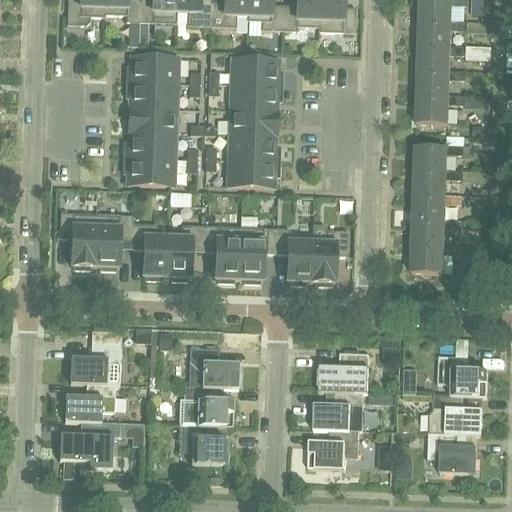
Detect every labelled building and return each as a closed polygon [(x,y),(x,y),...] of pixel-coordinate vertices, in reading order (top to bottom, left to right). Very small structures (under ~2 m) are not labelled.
[(89,28),(89,24),(89,19),(104,20),(104,17),(104,0),(67,0),(66,27),(89,28)] [(104,0),(104,17),(125,18),(125,25),(140,25),(140,0),(104,0)] [(140,0),(140,25),(175,26),(176,0),(140,0)] [(194,28),(212,29),(212,4),(201,4),(200,0),(176,0),(175,26),(184,26),(185,14),(195,14),(194,28)] [(245,18),(249,18),(249,0),(225,0),(225,4),(212,4),(212,29),(244,30),(245,18)] [(269,33),(285,33),(285,8),(274,8),(274,0),(249,0),(249,18),(255,18),(255,23),(269,24),(269,33)] [(300,29),(320,30),(321,0),(297,0),(297,8),(285,8),(285,33),(300,34),(300,29)] [(346,0),(321,0),(320,30),(322,30),(321,35),(357,36),(358,11),(346,10),(346,0)] [(452,27),(452,24),(452,8),(469,8),(468,0),(451,0),(451,1),(422,0),(421,26),(452,27)] [(483,0),(483,1),(482,17),(482,23),(495,23),(495,0),(483,0)] [(471,17),(482,17),(483,1),(472,1),(471,17)] [(421,26),(420,51),(451,52),(451,49),(452,33),(468,33),(468,35),(492,36),(492,25),(468,24),(452,24),(452,27),(421,26)] [(128,50),(138,50),(138,42),(128,42),(128,50)] [(147,42),(138,42),(138,50),(147,51),(147,42)] [(420,51),(420,75),(450,76),(450,73),(451,58),(466,58),(466,62),(491,63),(492,49),(467,49),(451,49),(451,52),(420,51)] [(179,61),(132,59),(131,84),(178,86),(179,61)] [(232,61),(231,88),(279,90),(280,63),(232,61)] [(420,75),(419,100),(449,101),(449,98),(450,82),(466,83),(466,73),(450,73),(450,76),(420,75)] [(208,75),(208,87),(218,87),(218,75),(208,75)] [(189,76),(189,88),(199,88),(200,76),(189,76)] [(177,112),(178,86),(131,84),(130,110),(177,112)] [(208,99),(218,99),(218,87),(208,87),(208,99)] [(189,100),(199,100),(199,88),(189,88),(189,100)] [(278,115),(279,90),(231,88),(230,114),(278,115)] [(449,108),(465,108),(485,109),(485,99),(465,99),(465,98),(449,98),(449,101),(419,100),(418,126),(448,126),(449,108)] [(176,137),(177,112),(130,110),(129,135),(176,137)] [(277,141),(278,115),(230,114),(229,139),(277,141)] [(311,131),(334,132),(335,118),(311,117),(311,131)] [(190,138),(202,139),(203,129),(191,129),(190,138)] [(202,139),(214,139),(214,129),(203,129),(202,139)] [(487,129),(477,129),(476,138),(487,139),(487,129)] [(175,163),(176,137),(129,135),(128,161),(175,163)] [(446,138),(446,147),(446,150),(417,149),(416,175),(446,176),(446,172),(447,156),(463,157),(469,158),(470,150),(464,149),(464,139),(446,138)] [(276,166),(277,141),(229,139),(228,165),(276,166)] [(206,151),(206,163),(216,163),(216,151),(206,151)] [(187,152),(187,164),(197,164),(197,152),(187,152)] [(174,188),(175,163),(128,161),(127,186),(174,188)] [(206,175),(216,175),(216,163),(206,163),(206,175)] [(187,175),(197,176),(197,164),(187,164),(187,175)] [(227,189),(275,190),(276,166),(228,165),(227,189)] [(416,175),(415,199),(446,200),(446,197),(446,181),(463,181),(463,185),(487,185),(487,174),(463,173),(446,172),(446,176),(416,175)] [(474,210),(474,204),(486,204),(486,199),(475,199),(475,198),(461,198),(461,197),(446,197),(446,200),(415,199),(414,224),(445,225),(445,221),(445,207),(461,207),(461,209),(474,210)] [(71,268),(94,269),(96,216),(60,215),(59,240),(72,241),(71,268)] [(132,243),(133,226),(133,218),(96,216),(94,269),(119,270),(120,243),(132,243)] [(466,226),(461,226),(461,222),(445,221),(445,225),(414,224),(413,248),(444,249),(444,246),(444,231),(460,231),(465,232),(466,226)] [(158,227),(133,226),(132,243),(132,251),(145,252),(144,278),(165,279),(167,239),(157,239),(158,227)] [(349,233),(327,232),(327,228),(313,227),(313,236),(311,284),(335,285),(336,258),(348,258),(349,233)] [(167,235),(167,239),(165,279),(191,280),(192,253),(203,254),(204,229),(182,228),(182,235),(167,235)] [(241,230),(204,229),(203,254),(216,254),(215,281),(239,281),(241,230)] [(276,230),(241,230),(239,281),(263,282),(264,256),(275,256),(276,230)] [(291,231),(276,230),(275,256),(288,256),(287,283),(311,284),(313,236),(291,236),(291,231)] [(459,257),(460,250),(460,247),(444,246),(444,249),(413,248),(412,274),(443,275),(444,256),(459,257)] [(485,253),(473,252),(472,277),(484,277),(485,253)] [(135,332),(135,347),(150,347),(151,332),(135,332)] [(157,333),(151,332),(150,347),(149,389),(156,389),(157,333)] [(72,386),(88,386),(108,387),(108,375),(122,376),(122,349),(123,349),(123,335),(94,334),(93,361),(73,360),(72,386)] [(383,343),(382,361),(398,362),(399,343),(383,343)] [(204,379),(203,389),(203,390),(215,390),(215,391),(239,392),(240,365),(221,365),(221,352),(192,352),(191,378),(204,379)] [(321,393),(338,394),(358,394),(357,394),(358,383),(371,384),(372,357),(343,356),(342,369),(322,368),(321,393)] [(451,386),(451,398),(463,398),(463,399),(487,400),(488,373),(468,373),(469,360),(440,359),(439,386),(451,386)] [(67,425),(83,425),(103,425),(104,414),(117,414),(117,387),(108,387),(88,386),(88,398),(68,398),(67,425)] [(198,417),(198,428),(210,429),(210,430),(234,430),(236,404),(215,403),(215,391),(215,390),(203,390),(203,389),(187,389),(185,416),(198,417)] [(353,432),(361,432),(365,433),(366,394),(358,394),(338,394),(337,406),(317,406),(316,432),(332,433),(332,432),(353,433),(353,432)] [(369,396),(369,407),(381,408),(382,396),(369,396)] [(462,411),(463,399),(463,398),(451,398),(434,397),(434,411),(429,419),(428,435),(446,436),(458,437),(458,438),(482,439),(483,412),(462,411)] [(415,408),(430,409),(430,398),(415,398),(415,408)] [(511,449),(511,417),(494,417),(493,449),(511,449)] [(112,425),(103,425),(83,425),(83,438),(61,437),(61,463),(89,464),(89,472),(110,472),(112,425)] [(210,443),(210,430),(210,429),(198,428),(181,427),(180,455),(193,456),(193,468),(229,469),(230,444),(210,443)] [(361,432),(353,432),(353,433),(332,432),(332,433),(332,445),(311,445),(310,471),(347,472),(347,460),(360,461),(361,432)] [(397,445),(410,445),(410,436),(397,435),(397,445)] [(457,451),(458,438),(458,437),(446,436),(428,435),(427,463),(441,464),(440,475),(476,477),(477,452),(457,451)] [(393,449),(379,449),(378,457),(393,457),(393,449)] [(227,481),(210,480),(210,488),(227,489),(227,481)]
